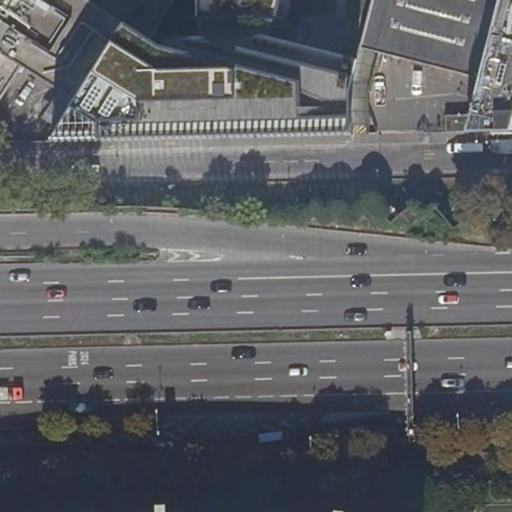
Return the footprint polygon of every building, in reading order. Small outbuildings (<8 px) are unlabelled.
[(0,0),(0,104),(24,67),(76,100),(119,32),(126,21),(107,9),(99,21),(65,0),(0,0)] [(339,89),(362,0),(281,0),(272,37),(263,35),(271,0),(173,0),(148,40),(339,89)] [(281,0),(271,0),(263,35),(272,37),(281,0)] [(511,0),(372,0),(360,46),(478,78),(469,114),(446,114),(447,132),(511,130),(511,0)] [(97,125),(148,40),(119,32),(76,100),(60,126),(97,125)] [(109,125),(97,125),(60,126),(59,128),(59,141),(109,139),(109,125)]
